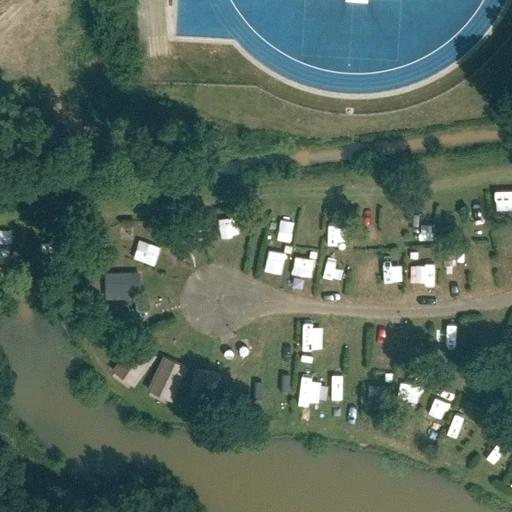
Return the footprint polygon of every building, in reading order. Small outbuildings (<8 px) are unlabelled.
[(231,215),(219,218),(223,235),(234,233),(231,215)] [(134,259),(156,265),(162,247),(140,241),(134,259)] [(269,248),(264,269),(281,273),(286,252),(269,248)] [(355,261),(355,281),(372,281),(372,261),(355,261)] [(140,298),(139,272),(104,273),(105,300),(140,298)] [(130,304),(99,306),(100,331),(132,329),(130,304)] [(368,405),(389,406),(389,386),(369,386),(368,405)]
